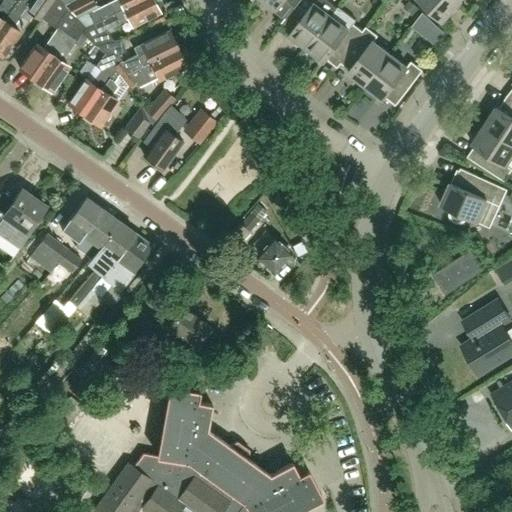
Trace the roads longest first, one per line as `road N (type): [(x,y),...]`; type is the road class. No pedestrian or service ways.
road 1 (residential): [(368,331),(318,339),(0,107)]
road 2 (residential): [(390,175),(316,132),(251,77),(204,0)]
road 3 (tertiary): [(390,175),(511,10)]
road 4 (tertiary): [(368,331),(362,260),(390,175)]
road 5 (tertiary): [(423,462),(368,331)]
